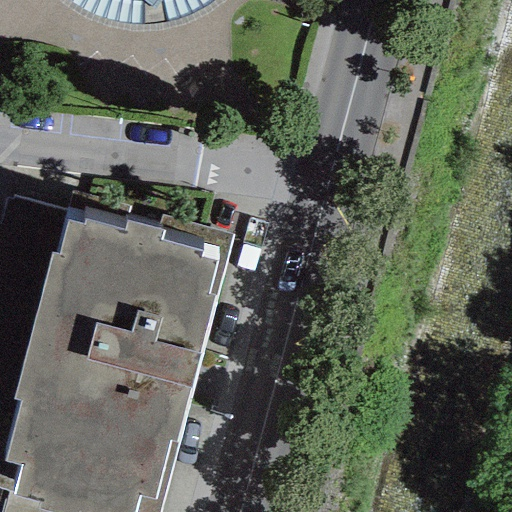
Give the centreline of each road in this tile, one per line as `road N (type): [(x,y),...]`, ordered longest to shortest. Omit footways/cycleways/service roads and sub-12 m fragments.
road 1 (secondary): [(328,176),(238,511)]
road 2 (residential): [(328,176),(0,133)]
road 3 (secondary): [(375,0),(328,176)]
